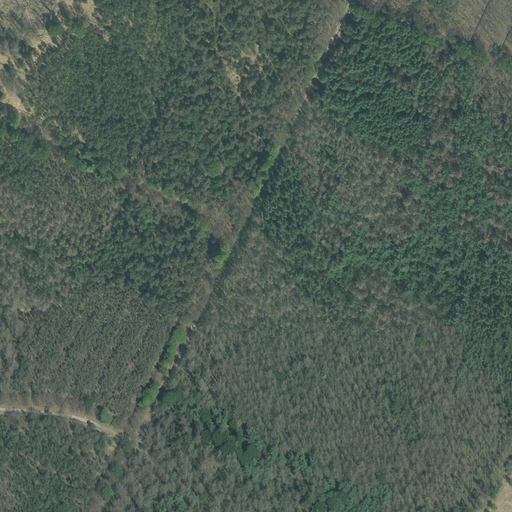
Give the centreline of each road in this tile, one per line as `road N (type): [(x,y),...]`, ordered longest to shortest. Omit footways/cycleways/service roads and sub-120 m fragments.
road 1 (track): [(104,511),(239,227),(0,120)]
road 2 (track): [(351,0),(239,227)]
road 3 (track): [(211,511),(103,427),(0,411)]
road 4 (track): [(359,0),(511,62)]
